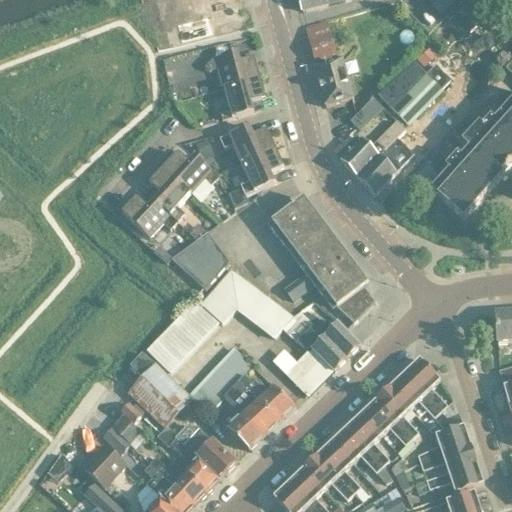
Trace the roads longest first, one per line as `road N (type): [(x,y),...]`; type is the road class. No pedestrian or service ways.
road 1 (residential): [(248,497),(436,303)]
road 2 (residential): [(436,303),(341,199),(302,106)]
road 3 (residential): [(112,195),(181,125),(192,137),(302,106)]
road 4 (residential): [(507,511),(436,303)]
